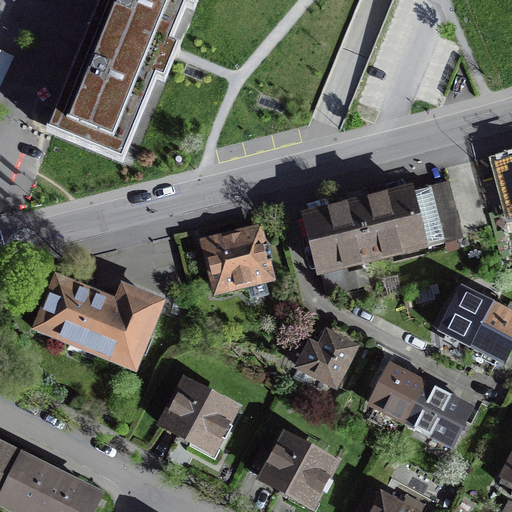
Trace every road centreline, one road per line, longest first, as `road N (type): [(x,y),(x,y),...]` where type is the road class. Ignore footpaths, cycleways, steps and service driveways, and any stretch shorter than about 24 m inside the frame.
road 1 (residential): [(511,113),(0,247)]
road 2 (residential): [(150,488),(0,406)]
